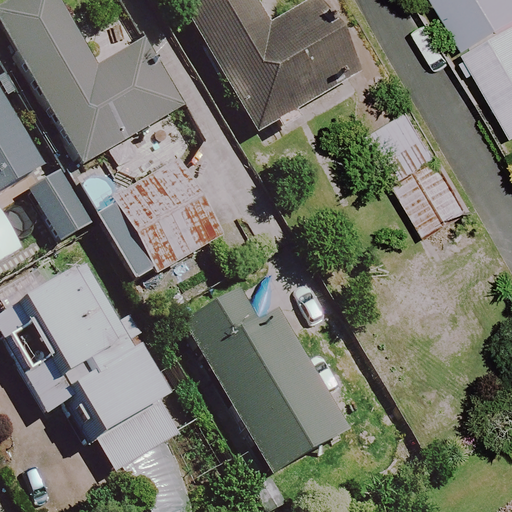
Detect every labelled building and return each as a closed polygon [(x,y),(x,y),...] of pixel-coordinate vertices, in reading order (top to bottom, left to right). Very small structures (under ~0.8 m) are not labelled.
[(89,75),(45,0),(23,0),(0,13),(0,46),(74,174),(174,116),(134,48),(89,75)] [(268,49),(238,0),(207,0),(175,19),(250,144),(349,85),(312,23),(268,49)] [(511,0),(432,0),(467,58),(444,72),(456,92),(476,81),(511,142),(511,0)] [(466,218),(407,119),(366,143),(425,243),(466,218)] [(0,200),(30,183),(0,132),(0,200)] [(212,249),(169,173),(85,221),(128,297),(212,249)] [(0,277),(14,269),(0,245),(0,277)] [(0,349),(41,422),(65,409),(89,450),(156,412),(78,276),(11,314),(23,336),(0,348),(0,349)] [(252,333),(231,297),(172,332),(263,487),(342,441),(271,321),(252,333)]
